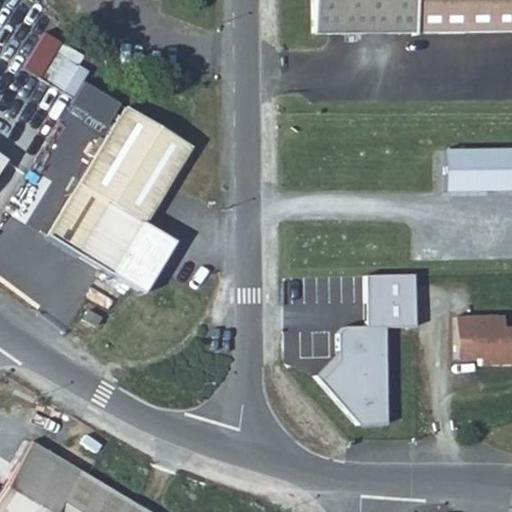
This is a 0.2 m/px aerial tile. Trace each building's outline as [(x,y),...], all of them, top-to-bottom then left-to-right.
[(511,0),(308,0),(309,33),(511,30),(511,22),(511,0)] [(123,111),(47,238),(139,294),(172,240),(143,222),(188,147),(123,111)] [(511,145),(441,146),(441,190),(511,189),(511,145)] [(410,275),(357,277),(359,326),(335,327),(328,334),(329,350),(303,374),(353,428),(385,427),(384,332),(410,331),(410,275)] [(99,317),(89,311),(82,322),(93,328),(99,317)] [(503,313),(452,314),(453,357),(479,357),(479,363),(511,362),(511,325),(502,326),(503,313)] [(0,490),(0,511),(149,511),(32,439),(0,490)]
